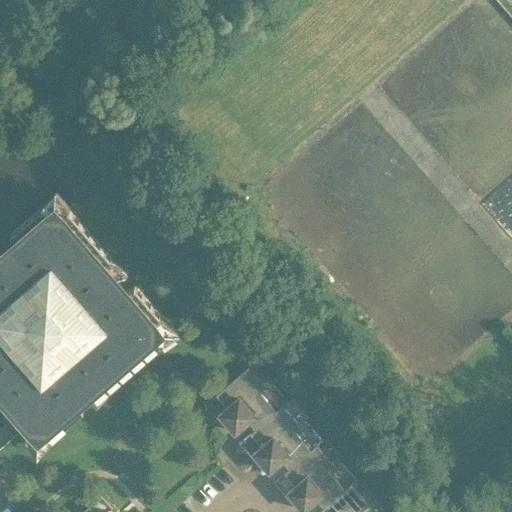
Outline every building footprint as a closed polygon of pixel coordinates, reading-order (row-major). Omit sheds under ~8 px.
[(364,0),(347,0),(322,22),(339,40),(373,10),(364,0)] [(373,10),(339,40),(355,58),(389,28),(373,10)] [(389,28),(355,58),(371,76),(405,47),(389,28)] [(267,38),(249,53),(272,82),(291,65),(267,38)] [(405,47),(371,76),(387,95),(421,67),(405,47)] [(249,53),(230,67),(255,96),(272,82),(249,53)] [(230,67),(213,81),(238,111),(255,96),(230,67)] [(421,67),(387,95),(403,111),(437,83),(421,67)] [(213,81),(195,95),(221,126),(238,111),(213,81)] [(437,83),(403,111),(420,130),(453,101),(437,83)] [(195,95),(177,109),(204,141),(221,126),(195,95)] [(328,103),(315,129),(337,147),(370,140),(366,117),(354,103),(328,103)] [(177,109),(158,124),(186,157),(204,141),(177,109)] [(263,137),(229,166),(246,185),(279,156),(263,137)] [(453,169),(453,170),(470,189),(493,169),(476,150),(453,169)] [(279,156),(246,185),(262,203),(295,174),(279,156)] [(493,169),(470,189),(486,208),(509,188),(493,169)] [(453,170),(430,189),(447,208),(469,189),(453,170)] [(295,174),(262,203),(278,220),(310,192),(295,174)] [(469,189),(447,208),(463,227),(486,208),(469,189)] [(430,190),(407,209),(423,229),(447,209),(430,190)] [(310,192),(278,220),(294,238),(326,210),(310,192)] [(123,270),(69,208),(57,194),(11,234),(23,252),(9,261),(0,250),(0,404),(12,419),(0,429),(0,450),(23,430),(38,449),(84,409),(73,391),(87,382),(99,396),(175,331),(135,285),(117,296),(109,282),(123,270)] [(447,209),(423,229),(439,247),(463,228),(447,209)] [(326,210),(295,238),(310,255),(341,228),(326,210)] [(342,228),(311,255),(328,274),(359,247),(342,228)] [(377,257),(341,288),(357,306),(393,276),(377,257)] [(394,276),(357,306),(373,324),(409,293),(394,276)] [(409,294),(373,324),(389,343),(425,311),(409,294)] [(425,312),(389,343),(404,361),(440,329),(425,312)] [(441,330),(405,361),(420,379),(456,348),(441,330)] [(456,349),(422,378),(438,396),(472,366),(456,349)] [(260,393),(266,387),(248,366),(216,395),(227,407),(220,414),(235,432),(247,421),(255,430),(277,412),(276,411),(260,393)] [(511,368),(503,376),(511,385),(511,368)] [(511,386),(502,376),(485,391),(510,419),(511,417),(511,386)] [(294,432),(301,426),(282,405),(276,411),(277,412),(255,430),(250,434),(261,446),(254,453),(270,471),(282,461),(289,469),(290,470),(311,451),(310,450),(294,432)] [(328,471),(335,465),(317,445),(310,450),(311,451),(290,470),(289,469),(285,473),(296,486),(288,492),(304,510),(316,500),(323,508),(324,509),(345,490),(345,489),(328,471)] [(364,511),(363,510),(369,504),(351,484),(345,489),(345,490),(324,509),(323,508),(319,511),(364,511)]
